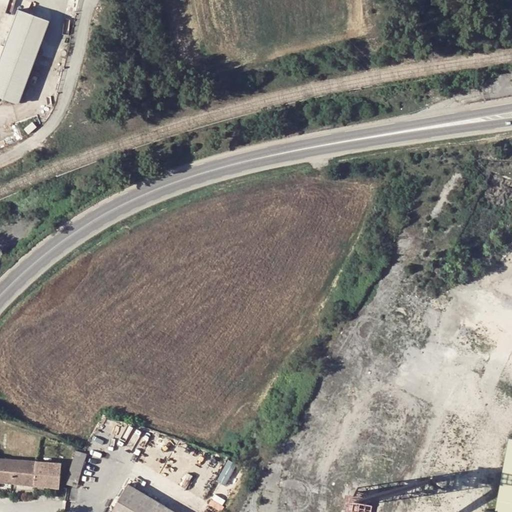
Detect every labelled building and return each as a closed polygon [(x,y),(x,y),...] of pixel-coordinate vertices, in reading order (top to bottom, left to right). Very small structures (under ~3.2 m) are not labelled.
[(0,55),(0,97),(17,104),(22,91),(48,20),(17,9),(0,55)] [(24,129),(28,134),(36,127),(32,122),(24,129)] [(496,511),(488,510),(487,511),(511,511),(511,437),(497,511),(496,511)] [(0,443),(0,458),(10,459),(12,445),(0,443)] [(78,452),(68,486),(78,489),(89,455),(78,452)] [(43,462),(51,463),(52,454),(44,453),(43,462)] [(37,462),(10,459),(0,458),(0,480),(35,484),(40,484),(53,485),(60,486),(62,464),(51,463),(43,462),(37,462)] [(174,511),(130,486),(114,511),(174,511)]
